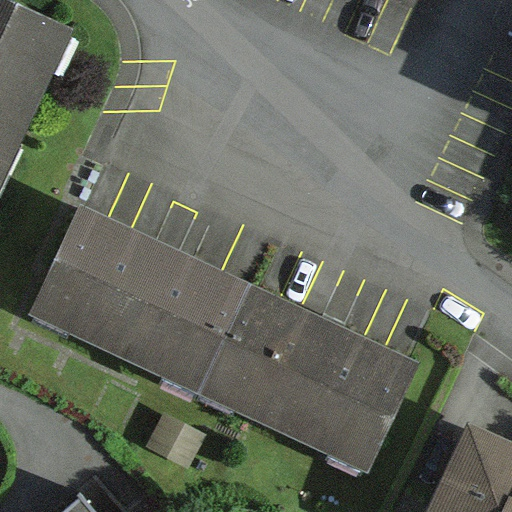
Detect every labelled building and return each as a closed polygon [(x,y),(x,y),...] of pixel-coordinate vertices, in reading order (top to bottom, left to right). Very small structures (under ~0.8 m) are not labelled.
[(0,0),(0,202),(80,26),(20,0),(0,0)] [(39,307),(204,386),(255,280),(90,201),(39,307)] [(204,386),(370,465),(421,359),(255,280),(204,386)] [(511,511),(511,430),(469,411),(423,511),(511,511)] [(98,511),(83,494),(61,511),(98,511)]
